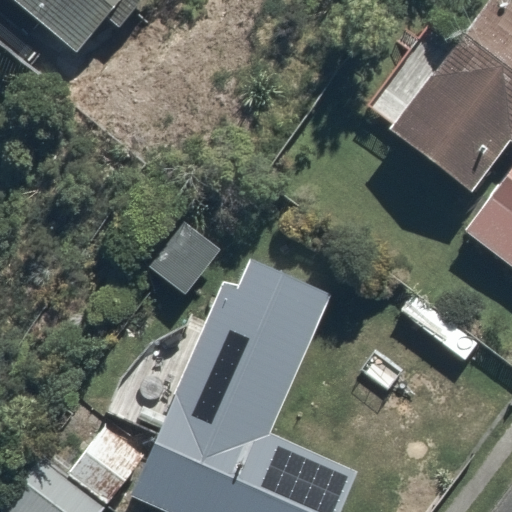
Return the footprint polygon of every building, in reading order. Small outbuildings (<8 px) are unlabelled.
[(22,0),(80,50),(124,0),(22,0)] [(511,0),(487,0),(392,118),(474,185),(511,138),(511,0)] [(511,167),(466,227),(511,263),(511,167)] [(176,511),(347,511),(364,470),(280,438),(336,289),(230,249),(136,497),(176,511)] [(484,335),(410,287),(394,312),(468,360),(484,335)] [(179,372),(140,349),(106,408),(145,430),(179,372)] [(150,446),(108,418),(73,471),(115,499),(150,446)] [(106,511),(111,506),(44,453),(2,507),(8,511),(106,511)]
